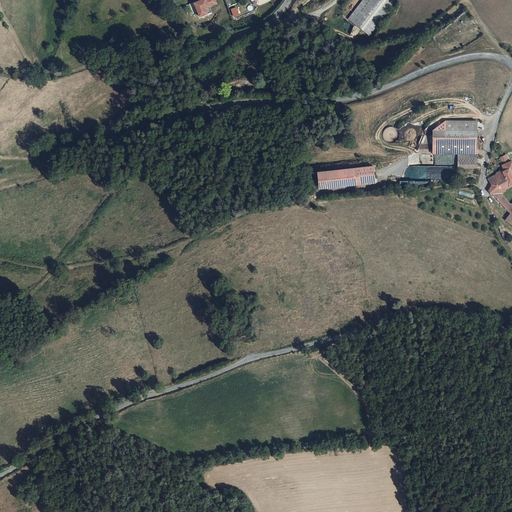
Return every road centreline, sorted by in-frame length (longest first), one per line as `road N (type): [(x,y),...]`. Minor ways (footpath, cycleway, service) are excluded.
road 1 (tertiary): [(511,65),(471,55),(354,96),(183,112),(115,142),(109,130),(118,118),(268,20),(285,0)]
road 2 (tertiary): [(0,475),(118,408),(398,313),(511,318)]
road 3 (track): [(505,59),(469,4),(421,31),(373,43),(353,44),(308,13)]
